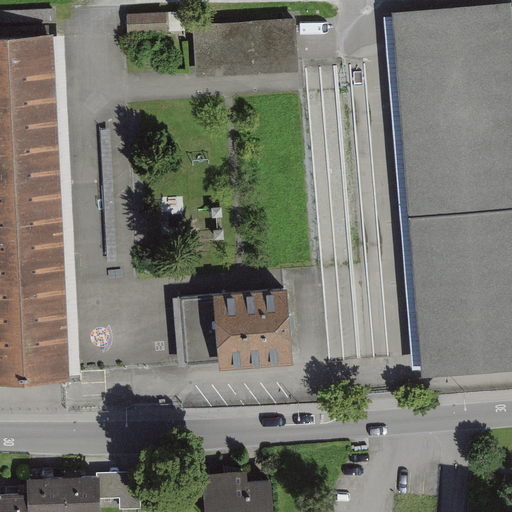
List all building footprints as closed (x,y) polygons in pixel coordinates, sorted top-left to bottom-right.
[(511,0),(395,9),(424,374),(511,367),(511,0)] [(127,11),(128,32),(168,31),(167,10),(127,11)] [(193,21),(196,75),(300,69),(296,15),(193,21)] [(57,29),(0,31),(0,377),(72,375),(57,29)] [(292,290),(189,297),(194,369),(297,362),(292,290)] [(102,468),(67,470),(69,511),(89,511),(105,511),(102,468)] [(69,511),(67,470),(32,472),(33,511),(69,511)] [(251,472),(208,475),(210,511),(273,511),(271,482),(252,483),(251,472)] [(32,511),(32,484),(0,485),(0,511),(32,511)]
